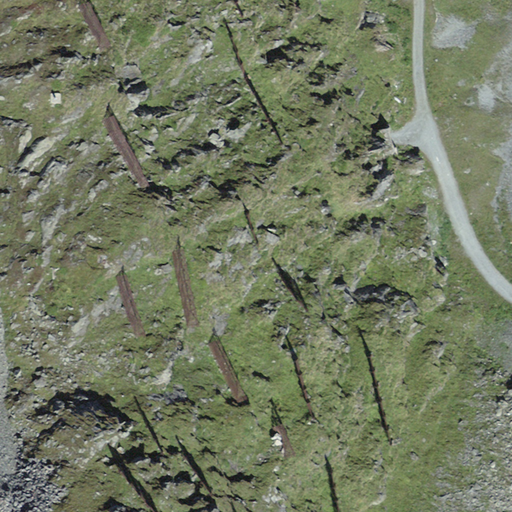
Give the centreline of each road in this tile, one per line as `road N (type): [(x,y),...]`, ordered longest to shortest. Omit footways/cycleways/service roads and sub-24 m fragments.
road 1 (track): [(0,324),(428,128)]
road 2 (track): [(511,295),(473,249),(429,134),(419,86),(418,0)]
